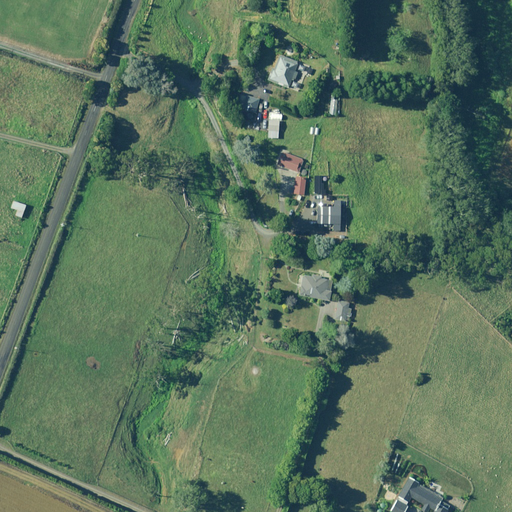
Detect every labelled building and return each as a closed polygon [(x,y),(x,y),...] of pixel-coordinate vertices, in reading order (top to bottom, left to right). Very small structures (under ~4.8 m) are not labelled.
[(272,67),(267,79),(287,87),(288,85),(289,86),(291,79),(293,79),(293,77),(295,78),(298,72),(295,71),(297,63),(296,63),(297,61),(279,54),(274,68),(272,67)] [(242,109),(255,112),(259,98),(246,94),(242,109)] [(268,119),(267,137),(278,138),(279,120),(268,119)] [(282,152),(281,152),(276,164),(298,172),(303,160),(302,160),(302,158),(282,151),(282,152)] [(306,177),(295,176),(293,193),(304,194),(306,177)] [(333,206),(317,206),(317,223),(333,223),(333,230),(340,230),(340,200),(333,200),(333,206)] [(26,205),(13,201),(11,208),(17,210),(15,215),(22,217),(26,205)] [(306,229),(299,222),(296,225),(302,232),(306,229)] [(327,279),(303,275),(299,295),(329,300),(331,291),(325,290),(327,279)] [(353,304),(338,301),(334,319),(345,321),(346,316),(350,317),(353,304)] [(426,511),(428,508),(432,510),(430,511),(445,511),(448,509),(437,503),(439,500),(416,488),(418,484),(407,477),(397,496),(408,502),(411,497),(423,504),(419,511),(421,511),(426,511)] [(403,511),(407,506),(397,501),(390,511),(403,511)]
